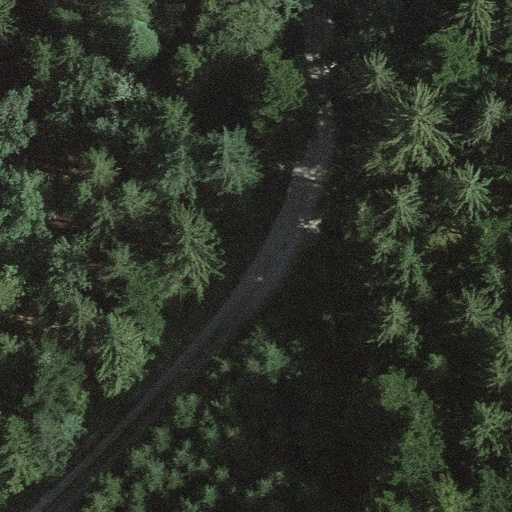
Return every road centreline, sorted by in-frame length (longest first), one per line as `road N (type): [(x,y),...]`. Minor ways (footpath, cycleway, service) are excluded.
road 1 (track): [(329,182),(240,315),(45,511)]
road 2 (track): [(329,182),(350,435),(365,511)]
road 3 (track): [(329,182),(316,0)]
